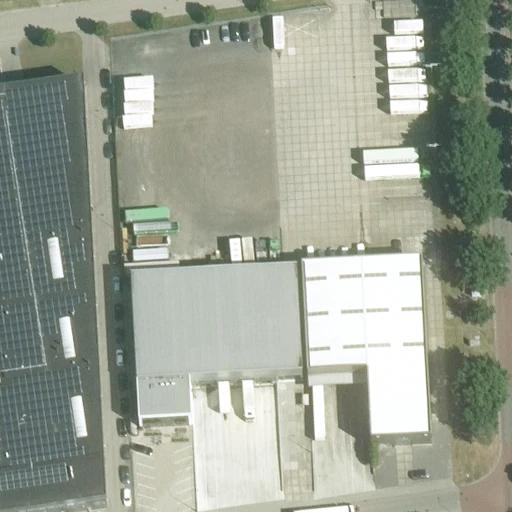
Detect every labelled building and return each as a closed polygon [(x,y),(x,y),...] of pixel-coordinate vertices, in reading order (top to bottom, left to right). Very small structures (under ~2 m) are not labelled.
[(200,209),(282,205),(275,42),(193,46),(200,209)] [(0,511),(91,511),(107,510),(96,287),(85,84),(4,96),(14,159),(0,161),(0,511)] [(471,261),(480,261),(480,248),(471,248),(471,261)] [(436,447),(427,266),(306,272),(312,382),(371,379),(375,450),(436,447)] [(191,412),(190,389),(303,383),(297,275),(131,284),(137,392),(139,429),(192,426),(191,412)] [(257,482),(281,481),(279,430),(255,431),(257,482)]
